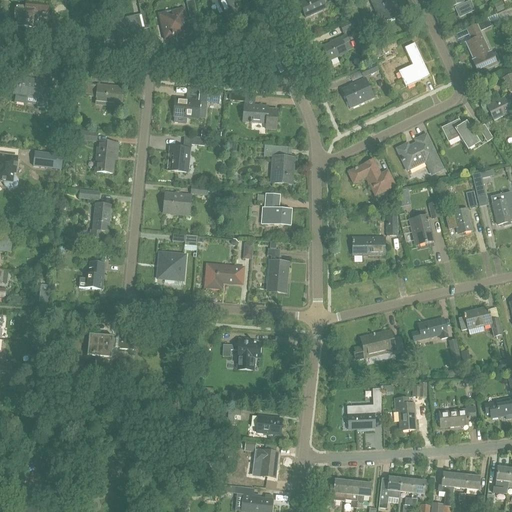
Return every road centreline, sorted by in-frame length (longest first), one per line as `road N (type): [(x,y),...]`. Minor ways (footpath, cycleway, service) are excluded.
road 1 (residential): [(317,318),(129,298),(153,64),(271,33)]
road 2 (residential): [(316,167),(457,93),(420,0)]
road 3 (residential): [(303,458),(511,443)]
road 4 (residential): [(317,318),(511,275)]
road 5 (residential): [(317,318),(316,167)]
road 6 (residential): [(316,167),(312,122),(271,33)]
road 7 (residential): [(303,458),(317,318)]
